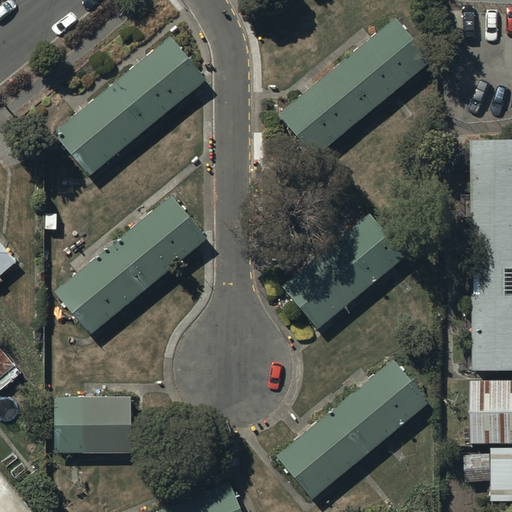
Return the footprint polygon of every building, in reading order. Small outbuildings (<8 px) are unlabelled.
[(511,0),(461,0),(461,7),(511,7),(511,40),(511,39),(511,0)] [(397,21),(279,117),(314,160),(432,64),(397,21)] [(54,135),(88,178),(206,82),(172,40),(54,135)] [(511,133),(467,135),(473,375),(511,374),(511,133)] [(54,295),(90,338),(207,242),(172,199),(54,295)] [(405,258),(370,216),(282,291),(318,333),(405,258)] [(0,277),(16,264),(0,245),(0,277)] [(0,350),(0,393),(17,379),(10,370),(13,367),(0,350)] [(276,458),(312,502),(428,406),(392,362),(276,458)] [(511,448),(511,382),(473,383),(473,448),(511,448)] [(131,400),(54,401),(54,457),(132,456),(131,400)] [(511,451),(493,451),(493,457),(465,456),(465,486),(489,487),(489,507),(511,506),(511,451)] [(166,511),(240,511),(229,486),(166,511)]
